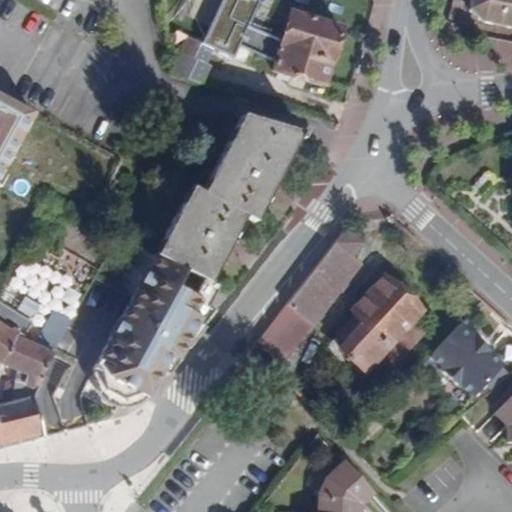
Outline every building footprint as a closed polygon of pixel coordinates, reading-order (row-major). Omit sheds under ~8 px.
[(511,0),(470,0),(468,9),(481,23),(511,29),(511,0)] [(211,49),(207,46),(225,9),(206,1),(180,51),(204,63),(211,49)] [(328,65),(331,67),(342,30),(291,13),(273,70),(322,85),(328,65)] [(0,177),(35,113),(0,94),(0,177)] [(299,135),(300,132),(242,115),(240,118),(299,135)] [(299,135),(240,118),(200,192),(189,187),(153,256),(182,269),(188,272),(208,282),(242,216),(254,222),(299,135)] [(294,331),(300,337),(360,262),(352,255),(362,242),(346,229),(302,284),(318,300),(294,331)] [(79,231),(68,248),(102,271),(113,254),(79,231)] [(352,255),(360,262),(370,249),(362,242),(352,255)] [(63,251),(56,268),(70,274),(77,257),(63,251)] [(153,256),(93,370),(100,373),(106,391),(124,398),(140,390),(147,393),(171,350),(177,355),(200,315),(193,311),(199,299),(174,287),(182,269),(153,256)] [(91,285),(98,268),(83,262),(77,280),(91,285)] [(23,263),(12,281),(52,304),(62,287),(23,263)] [(208,282),(188,272),(180,289),(200,298),(208,282)] [(337,349),(381,389),(416,351),(409,344),(423,330),(414,321),(422,312),(382,277),(351,310),(363,321),(337,349)] [(278,314),(294,331),(318,300),(302,284),(278,314)] [(73,316),(81,298),(66,292),(58,309),(73,316)] [(24,315),(36,323),(46,307),(34,300),(24,315)] [(5,367),(21,339),(31,321),(0,302),(0,364),(1,365),(5,367)] [(35,388),(58,340),(69,319),(51,309),(32,344),(16,371),(24,375),(17,400),(0,404),(0,445),(40,434),(31,397),(34,396),(35,388)] [(256,343),(279,362),(300,337),(294,331),(278,314),(256,343)] [(497,363),(454,326),(423,361),(466,398),(497,363)] [(5,367),(16,371),(32,344),(21,339),(5,367)] [(511,442),(511,394),(495,412),(507,424),(506,443),(511,442)] [(316,511),(357,511),(358,501),(370,492),(344,462),(327,475),(320,473),(312,489),(318,492),(316,511)]
